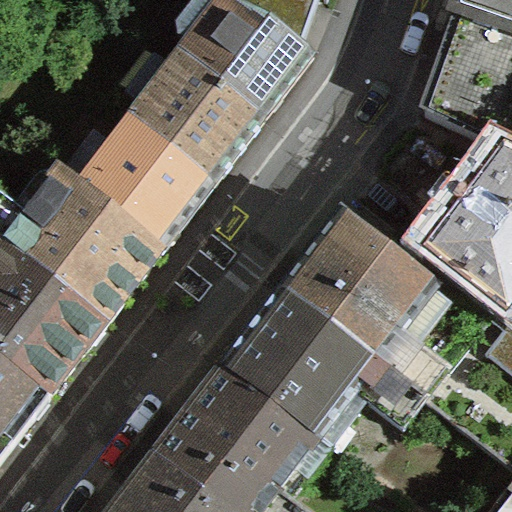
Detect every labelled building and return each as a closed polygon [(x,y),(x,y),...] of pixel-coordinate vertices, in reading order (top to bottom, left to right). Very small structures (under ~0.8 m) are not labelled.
[(0,0),(0,23),(17,0),(0,0)] [(220,0),(223,1),(301,51),(319,0),(334,0),(338,1),(338,0),(220,0)] [(511,0),(463,0),(457,18),(460,19),(426,115),(498,149),(503,152),(511,125),(511,0)] [(287,91),(312,59),(301,51),(223,1),(181,57),(264,121),(287,91)] [(181,57),(130,124),(213,188),(239,154),(264,121),(181,57)] [(186,223),(213,188),(130,124),(79,190),(161,254),(162,254),(186,223)] [(511,156),(503,152),(498,149),(472,185),(467,181),(454,198),(444,212),(448,215),(421,250),(449,272),(511,320),(511,156)] [(0,360),(50,398),(100,333),(161,254),(79,190),(60,176),(26,220),(0,199),(0,360)] [(511,511),(511,320),(449,272),(435,290),(342,217),(312,256),(283,294),(426,404),(511,470),(511,488),(492,511),(511,511)] [(404,432),(426,404),(283,294),(250,336),(224,371),(319,445),(356,396),(404,432)] [(0,464),(21,438),(51,399),(50,398),(0,360),(0,464)] [(294,511),(277,499),(319,445),(224,371),(187,419),(157,458),(226,511),(294,511)] [(114,511),(226,511),(157,458),(121,504),(114,511)]
